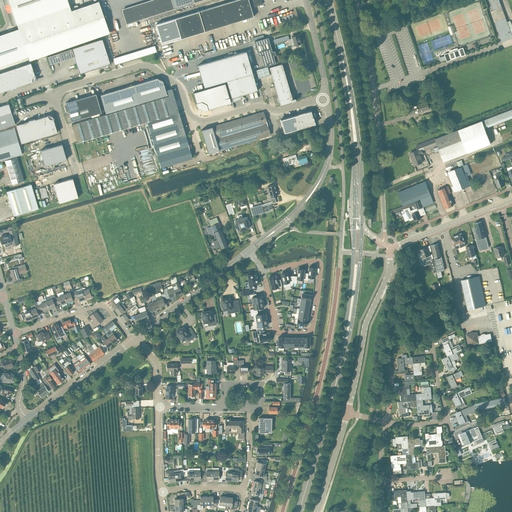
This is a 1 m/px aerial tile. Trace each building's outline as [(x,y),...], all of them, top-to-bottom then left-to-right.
[(8,0),(18,28),(0,34),(0,64),(27,55),(29,60),(109,32),(99,1),(70,11),(66,0),(8,0)] [(171,0),(153,0),(122,10),(126,24),(174,9),(171,0)] [(235,0),(155,24),(162,44),(181,38),(253,16),(251,8),(262,4),(260,0),(235,0)] [(511,35),(498,0),(488,0),(493,10),(491,11),(502,42),(511,38),(511,35)] [(298,34),(291,36),(294,46),(300,44),(298,34)] [(272,51),(268,37),(254,41),(259,56),(261,55),(264,66),(275,63),(273,56),(276,55),(275,50),(272,51)] [(71,49),(48,57),(50,64),(74,57),(79,74),(110,64),(102,39),(71,49)] [(154,46),(113,58),(115,64),(156,52),(154,46)] [(451,50),(448,51),(449,53),(445,54),(447,61),(452,60),(466,55),(463,47),(458,49),(458,48),(454,49),(451,50)] [(246,51),(198,65),(204,87),(226,81),(232,101),(243,97),(243,95),(257,91),(246,51)] [(35,75),(30,63),(0,72),(0,92),(9,89),(10,90),(16,88),(16,87),(32,81),(32,82),(33,82),(32,81),(34,81),(36,77),(35,76),(36,75),(35,75)] [(280,105),(293,101),(296,100),(295,97),(292,98),(282,63),(269,67),(280,105)] [(165,91),(163,81),(157,78),(133,85),(132,84),(131,84),(130,84),(129,85),(129,86),(100,95),(106,114),(169,95),(167,90),(165,91)] [(208,89),(213,108),(231,103),(225,84),(208,89)] [(106,114),(72,124),(77,142),(147,122),(178,112),(175,101),(172,89),(167,90),(169,95),(139,105),(139,104),(106,114)] [(203,110),(213,108),(208,89),(193,93),(197,107),(203,110)] [(86,96),(91,115),(101,112),(96,93),(86,96)] [(76,100),(81,118),(91,115),(86,96),(76,100)] [(81,118),(76,100),(65,103),(71,121),(81,118)] [(417,105),(409,108),(411,114),(419,112),(420,113),(430,109),(427,101),(417,105)] [(0,114),(11,111),(9,103),(0,106),(0,114)] [(511,108),(482,121),(485,128),(511,117),(511,108)] [(11,111),(0,114),(0,129),(15,124),(11,111)] [(313,117),(311,111),(305,112),(304,112),(298,114),(280,120),(284,133),(315,124),(313,117)] [(431,113),(423,115),(425,122),(433,119),(443,116),(441,111),(431,114),(431,113)] [(178,112),(147,122),(160,167),(192,158),(178,112)] [(212,127),(219,150),(270,135),(263,112),(212,127)] [(28,121),(16,125),(21,143),(57,132),(53,117),(49,115),(47,115),(35,119),(35,118),(28,120),(28,121)] [(491,144),(485,128),(482,121),(458,130),(435,139),(435,138),(415,146),(417,150),(410,153),(414,165),(422,162),(420,155),(423,154),(422,150),(424,150),(425,151),(437,146),(439,149),(444,162),(467,153),(491,144)] [(219,150),(212,127),(201,130),(208,153),(219,150)] [(0,131),(0,161),(22,154),(14,128),(0,131)] [(62,144),(40,150),(45,166),(66,159),(62,144)] [(287,160),(289,166),(299,163),(299,165),(308,162),(306,155),(297,158),(297,157),(287,160)] [(5,160),(12,184),(24,181),(17,157),(5,160)] [(464,166),(462,160),(456,162),(459,168),(448,172),(453,186),(452,186),(454,192),(471,185),(466,173),(470,172),(467,165),(464,166)] [(495,175),(497,178),(495,179),(498,188),(505,185),(502,177),(501,177),(500,173),(495,175)] [(72,178),(53,184),(59,203),(78,197),(72,178)] [(391,213),(403,210),(405,213),(406,213),(409,221),(414,219),(415,221),(421,219),(418,211),(420,210),(420,208),(433,202),(431,195),(425,181),(397,192),(403,206),(420,199),(421,201),(415,203),(415,202),(390,211),(391,213)] [(31,184),(16,188),(7,191),(14,216),(38,208),(31,184)] [(270,198),(271,198),(272,203),(276,202),(274,197),(278,196),(274,185),(267,187),(270,198)] [(448,186),(437,190),(445,209),(453,205),(449,194),(451,193),(448,186)] [(244,198),(238,200),(240,207),(246,205),(244,198)] [(250,208),(253,216),(269,211),(268,204),(262,206),(262,204),(250,208)] [(246,217),(243,218),(242,215),(241,214),(237,215),(237,216),(238,219),(235,220),(236,224),(235,224),(236,228),(237,227),(238,231),(249,228),(248,224),(249,224),(248,220),(247,221),(246,217)] [(208,221),(213,232),(221,248),(229,245),(216,217),(208,221)] [(485,237),(486,237),(482,221),(474,224),(475,228),(474,228),(478,244),(475,244),(477,251),(483,249),(484,253),(489,251),(488,248),(485,237)] [(0,237),(2,244),(9,242),(11,241),(12,246),(19,245),(17,240),(19,240),(17,236),(15,229),(8,230),(10,238),(8,238),(7,235),(0,236),(0,237)] [(451,238),(455,246),(456,249),(460,247),(460,248),(466,246),(464,242),(465,242),(461,233),(451,238)] [(436,270),(437,276),(438,276),(438,278),(442,277),(441,271),(445,270),(441,255),(439,244),(431,245),(434,257),(435,262),(434,262),(436,270)] [(473,245),(466,247),(468,257),(469,257),(470,260),(473,259),(472,256),(475,255),(473,245)] [(502,245),(493,248),(495,258),(505,256),(502,245)] [(427,247),(420,250),(421,253),(418,254),(423,266),(430,263),(434,273),(435,276),(437,276),(436,270),(434,262),(433,258),(432,259),(427,247)] [(27,271),(25,266),(16,269),(16,268),(9,270),(12,281),(17,279),(18,282),(22,281),(22,278),(19,279),(18,275),(21,274),(20,273),(27,271)] [(308,273),(304,273),(303,280),(308,280),(308,279),(314,280),(315,268),(309,267),(308,273)] [(297,276),(292,276),(293,283),(296,283),(297,279),(303,280),(304,273),(304,270),(298,269),(297,276)] [(281,274),(283,283),(289,282),(290,284),(293,283),(292,276),(288,277),(287,272),(284,273),(284,272),(281,273),(282,274),(281,274)] [(256,287),(256,284),(257,284),(256,277),(255,277),(254,274),(247,276),(249,288),(256,287)] [(276,280),(275,275),(272,276),(272,275),(269,276),(269,277),(268,277),(272,289),(282,286),(280,279),(276,280)] [(479,276),(461,280),(468,309),(482,306),(486,305),(479,276)] [(172,284),(175,294),(182,292),(178,283),(175,284),(175,283),(172,284)] [(438,283),(431,285),(433,293),(440,292),(438,283)] [(173,288),(168,290),(167,288),(164,289),(164,291),(166,298),(166,299),(170,298),(169,296),(175,294),(172,284),(173,288)] [(83,291),(85,298),(91,296),(91,295),(94,294),(92,288),(89,289),(88,288),(83,291)] [(79,292),(78,290),(77,290),(73,291),(75,298),(78,297),(79,301),(80,301),(83,300),(83,299),(85,298),(83,291),(79,292)] [(64,294),(67,302),(73,300),(72,299),(75,298),(73,291),(70,292),(64,294)] [(157,300),(159,307),(165,304),(163,299),(166,298),(164,291),(163,291),(154,294),(155,295),(156,298),(157,300)] [(55,297),(58,304),(60,303),(61,304),(67,302),(64,294),(55,297)] [(252,298),(252,303),(263,302),(263,298),(262,298),(262,296),(256,297),(256,294),(249,295),(249,298),(252,298)] [(58,304),(55,297),(54,295),(45,299),(46,301),(49,309),(55,306),(55,305),(58,304)] [(120,305),(122,304),(116,296),(110,300),(112,303),(111,304),(115,309),(120,305)] [(226,297),(222,298),(222,299),(221,299),(222,302),(221,302),(221,307),(223,307),(223,310),(227,309),(228,313),(239,311),(238,301),(230,302),(230,298),(226,298),(226,297)] [(150,310),(153,309),(159,307),(157,300),(156,298),(151,300),(152,302),(147,304),(150,310)] [(49,309),(46,301),(45,299),(37,302),(40,311),(43,310),(43,311),(49,309)] [(30,310),(32,318),(39,316),(37,312),(40,311),(37,302),(34,303),(36,308),(30,310)] [(250,311),(250,313),(257,312),(257,309),(263,308),(263,306),(264,306),(263,302),(252,303),(253,309),(250,310),(250,311)] [(120,305),(115,309),(119,314),(126,309),(123,304),(122,304),(120,305)] [(140,313),(142,319),(149,317),(145,308),(142,309),(143,312),(140,313)] [(27,311),(26,310),(26,309),(24,310),(23,311),(24,313),(21,314),(23,320),(26,319),(27,320),(32,318),(30,310),(27,311)] [(206,311),(206,310),(203,310),(203,312),(202,312),(203,315),(201,315),(202,320),(203,320),(204,323),(208,322),(208,326),(216,324),(215,314),(211,315),(210,311),(206,311)] [(96,311),(90,316),(94,320),(92,322),(95,326),(103,320),(96,311)] [(253,316),(254,321),(267,319),(267,315),(266,315),(265,313),(258,315),(257,312),(250,313),(251,316),(253,316)] [(129,319),(125,313),(120,317),(124,322),(129,319)] [(142,319),(140,313),(131,316),(132,319),(135,318),(136,322),(142,319)] [(67,328),(73,327),(75,333),(80,331),(78,325),(76,326),(74,321),(71,322),(70,319),(62,321),(64,327),(67,326),(67,328)] [(267,320),(267,319),(254,321),(254,322),(255,321),(256,327),(256,330),(263,329),(263,326),(267,325),(267,323),(268,323),(267,320)] [(113,334),(109,328),(115,323),(112,320),(102,329),(104,331),(104,332),(108,337),(113,343),(118,339),(113,333),(113,334)] [(62,326),(59,327),(57,324),(52,326),(56,336),(59,334),(60,337),(66,335),(62,326)] [(87,326),(80,330),(84,337),(91,333),(87,326)] [(186,331),(183,327),(180,329),(179,328),(176,330),(177,331),(176,331),(178,334),(177,335),(179,338),(180,338),(182,341),(186,338),(188,341),(196,336),(190,328),(186,331)] [(259,338),(260,342),(263,342),(263,343),(267,342),(267,341),(270,341),(270,339),(271,339),(270,335),(269,335),(269,333),(261,334),(260,330),(252,332),(253,338),(258,337),(258,338),(259,338)] [(42,339),(45,338),(46,340),(51,338),(48,332),(44,333),(43,331),(35,334),(37,340),(35,341),(35,343),(36,345),(38,345),(42,344),(43,342),(42,339)] [(469,345),(479,343),(479,344),(492,341),(490,333),(485,334),(485,333),(481,334),(481,335),(478,336),(477,332),(467,335),(469,345)] [(113,343),(108,337),(106,339),(103,336),(101,338),(108,347),(113,343)] [(458,351),(462,350),(459,344),(450,348),(448,343),(451,342),(449,339),(448,336),(441,339),(443,344),(442,345),(447,356),(456,352),(456,353),(458,351)] [(27,339),(21,342),(24,351),(30,349),(29,345),(30,345),(29,341),(28,341),(27,339)] [(95,352),(99,357),(104,353),(99,346),(97,348),(94,344),(91,346),(95,352)] [(57,352),(55,346),(46,350),(48,356),(57,352)] [(94,362),(99,357),(95,352),(91,346),(87,348),(90,353),(88,354),(94,362)] [(66,356),(69,354),(72,352),(68,348),(63,352),(66,356)] [(456,352),(447,356),(442,359),(447,370),(448,369),(450,372),(457,369),(456,366),(456,364),(455,361),(453,360),(461,357),(459,351),(462,350),(458,351),(456,353),(456,352)] [(79,360),(85,368),(91,364),(88,359),(83,354),(81,356),(82,358),(79,360)] [(400,373),(402,373),(406,373),(407,372),(407,369),(404,369),(403,364),(413,363),(412,357),(407,357),(407,354),(402,355),(402,358),(397,358),(398,370),(399,370),(400,373)] [(235,372),(235,366),(237,366),(237,360),(237,355),(233,355),(233,360),(233,362),(227,362),(227,364),(224,364),(224,371),(227,371),(227,372),(235,372)] [(412,357),(413,363),(414,372),(414,375),(422,374),(422,371),(421,362),(424,362),(424,355),(412,357)] [(63,359),(64,361),(61,363),(70,375),(74,372),(69,365),(71,363),(66,357),(63,359)] [(7,369),(13,367),(11,362),(13,362),(12,358),(2,361),(2,362),(0,362),(0,370),(4,371),(4,368),(7,367),(7,369)] [(282,359),(282,370),(291,371),(291,360),(282,359)] [(85,368),(79,360),(74,364),(80,372),(85,368)] [(215,360),(206,360),(207,373),(216,373),(216,366),(215,366),(215,360)] [(237,360),(237,366),(240,366),(240,372),(248,372),(248,366),(243,366),(244,360),(237,360)] [(177,370),(177,363),(167,363),(167,366),(166,367),(166,368),(167,369),(167,370),(171,370),(171,375),(177,375),(177,370)] [(260,367),(257,367),(257,365),(251,365),(251,370),(254,370),(254,375),(256,375),(263,375),(263,372),(273,372),(273,366),(260,366),(260,367)] [(58,371),(56,368),(55,368),(53,370),(52,370),(52,371),(50,373),(51,375),(54,379),(55,379),(58,384),(64,379),(58,372),(58,371)] [(461,370),(458,372),(446,377),(451,388),(453,387),(454,390),(461,387),(460,384),(457,385),(455,380),(460,378),(460,377),(463,375),(461,370)] [(36,380),(40,378),(35,371),(32,373),(36,380)] [(13,382),(13,380),(14,379),(14,377),(13,376),(13,374),(12,374),(11,373),(4,373),(1,373),(1,377),(4,377),(4,382),(13,382)] [(43,378),(46,383),(51,389),(56,386),(51,380),(52,379),(48,375),(47,375),(43,378)] [(276,383),(284,383),(283,397),(290,398),(290,383),(288,383),(288,379),(276,378),(276,383)] [(216,389),(217,389),(217,386),(216,385),(216,382),(214,382),(214,379),(208,379),(208,385),(208,386),(205,386),(205,389),(216,389)] [(42,381),(34,387),(42,397),(49,391),(42,381)] [(132,381),(132,383),(132,384),(134,384),(134,387),(135,388),(135,395),(142,395),(142,387),(140,387),(140,384),(139,384),(139,381),(132,381)] [(199,389),(199,383),(199,382),(193,382),(193,384),(188,384),(188,396),(195,396),(195,389),(199,389)] [(0,391),(1,392),(0,393),(3,394),(2,394),(6,395),(6,394),(9,395),(10,392),(11,392),(12,387),(6,386),(6,385),(3,384),(3,385),(0,384),(0,391)] [(416,400),(422,399),(431,398),(430,386),(428,386),(428,384),(421,384),(421,393),(416,393),(416,400)] [(166,385),(166,389),(165,389),(165,398),(173,398),(173,390),(176,390),(176,386),(166,385)] [(401,386),(401,389),(399,389),(400,401),(410,400),(416,400),(416,393),(407,394),(406,389),(409,389),(409,386),(401,386)] [(470,387),(465,389),(450,395),(455,406),(456,406),(457,408),(465,405),(464,402),(461,403),(459,398),(472,393),(470,387)] [(211,396),(216,396),(216,389),(205,389),(206,389),(206,399),(211,398),(211,396)] [(504,398),(488,401),(490,408),(494,407),(494,406),(500,405),(500,406),(506,405),(504,398)] [(422,399),(416,400),(418,415),(429,414),(429,412),(432,412),(431,404),(428,404),(429,407),(423,408),(422,399)] [(139,400),(132,401),(132,405),(132,408),(131,408),(131,413),(127,413),(127,417),(128,417),(128,420),(132,420),(132,419),(139,418),(139,408),(138,408),(138,406),(139,406),(139,400)] [(410,400),(400,401),(398,401),(399,414),(401,413),(401,416),(408,415),(408,412),(405,413),(405,407),(410,406),(410,400)] [(273,405),(273,406),(269,406),(269,413),(277,413),(277,405),(280,405),(280,402),(272,402),(272,405),(273,405)] [(473,405),(469,407),(455,413),(459,424),(461,423),(462,427),(469,424),(468,421),(465,422),(463,416),(471,413),(472,414),(476,412),(473,405)] [(272,432),(272,418),(258,417),(258,432),(272,432)] [(122,428),(133,428),(133,425),(126,425),(126,419),(125,419),(125,418),(122,418),(122,428)] [(188,419),(188,431),(188,432),(195,432),(195,429),(198,429),(198,418),(195,418),(195,419),(188,419)] [(209,428),(212,428),(212,436),(218,436),(218,430),(216,430),(216,426),(217,426),(217,421),(214,421),(214,419),(213,419),(212,419),(211,419),(210,419),(209,419),(209,428),(209,429),(209,428)] [(236,420),(234,420),(230,420),(230,419),(225,419),(225,432),(229,433),(229,427),(239,427),(239,432),(238,432),(238,438),(244,438),(244,432),(243,432),(243,421),(238,421),(238,420),(236,420)] [(504,431),(502,425),(505,424),(504,421),(492,425),(495,434),(504,431)] [(477,427),(476,424),(469,427),(470,430),(460,434),(464,445),(470,443),(470,442),(482,437),(478,427),(477,427)] [(426,446),(441,445),(442,445),(443,444),(442,441),(441,440),(440,433),(434,433),(434,434),(428,435),(429,438),(425,439),(426,446)] [(403,454),(405,454),(408,453),(408,448),(407,438),(407,436),(395,436),(395,438),(392,438),(393,446),(396,446),(395,443),(402,442),(403,454)] [(411,453),(411,454),(414,453),(414,444),(420,444),(420,447),(423,447),(422,439),(419,439),(419,437),(407,438),(408,448),(408,453),(408,454),(411,453)] [(261,454),(272,454),(272,444),(264,444),(264,447),(257,447),(257,450),(256,450),(256,453),(257,453),(257,454),(258,454),(261,454)] [(441,445),(426,446),(426,454),(427,460),(430,460),(431,458),(431,455),(430,453),(430,452),(438,451),(439,462),(446,462),(445,455),(447,455),(448,455),(448,454),(448,452),(448,451),(447,451),(445,451),(444,445),(441,445)] [(405,454),(406,460),(406,469),(419,468),(418,467),(422,467),(421,459),(418,459),(418,462),(412,463),(411,454),(411,453),(408,454),(408,453),(405,454)] [(397,464),(397,461),(406,460),(405,454),(403,454),(390,455),(391,467),(393,467),(393,470),(400,470),(400,466),(400,464),(397,464)] [(256,468),(264,469),(265,463),(267,464),(267,461),(261,459),(260,462),(257,462),(256,468)] [(222,469),(222,475),(225,476),(225,479),(231,480),(232,472),(229,471),(229,469),(227,467),(222,467),(222,469)] [(203,469),(203,476),(206,475),(206,479),(212,479),(212,468),(206,468),(206,469),(203,469)] [(212,468),(212,479),(219,479),(219,475),(222,475),(222,469),(218,469),(218,471),(212,471),(212,468)] [(266,479),(267,476),(266,476),(267,473),(263,473),(264,469),(256,468),(255,473),(258,474),(257,478),(266,479)] [(175,481),(181,480),(181,478),(184,478),(183,470),(183,469),(174,470),(174,473),(175,481)] [(183,470),(184,478),(187,477),(188,479),(190,479),(190,481),(194,481),(193,471),(187,471),(187,470),(184,470),(183,469),(183,470)] [(193,471),(194,481),(198,481),(198,479),(200,479),(200,476),(203,476),(203,469),(200,469),(200,471),(193,471)] [(238,470),(236,469),(235,472),(232,472),(231,480),(238,481),(238,478),(241,478),(242,470),(238,470)] [(174,473),(174,470),(173,470),(165,471),(166,475),(168,475),(169,482),(175,481),(174,473)] [(275,482),(266,479),(257,478),(257,481),(253,481),(252,486),(264,489),(266,483),(275,485),(275,482)] [(263,495),(264,489),(252,486),(251,492),(255,493),(254,496),(263,498),(263,495)] [(395,497),(398,497),(398,502),(401,502),(402,508),(408,507),(407,500),(407,489),(394,490),(394,492),(391,492),(392,500),(395,500),(395,497)] [(420,506),(426,506),(425,498),(425,491),(413,492),(413,498),(419,498),(420,506)] [(435,506),(435,505),(441,505),(441,499),(447,499),(446,498),(448,498),(449,497),(449,494),(448,492),(446,493),(446,492),(434,493),(434,497),(425,498),(426,506),(431,505),(431,506),(435,505),(435,506)] [(207,504),(207,496),(200,496),(200,500),(194,500),(194,505),(194,506),(197,506),(197,509),(203,509),(203,504),(207,504)] [(207,496),(207,504),(210,504),(210,508),(211,508),(216,508),(216,506),(216,499),(213,499),(213,496),(207,496)] [(225,505),(226,497),(220,496),(220,499),(216,499),(216,506),(219,506),(219,504),(225,505)] [(262,501),(263,498),(254,496),(253,500),(250,499),(248,505),(257,506),(257,503),(260,504),(261,501),(262,501)] [(233,498),(226,497),(225,505),(225,508),(234,509),(234,508),(237,508),(238,501),(232,501),(233,498)]
